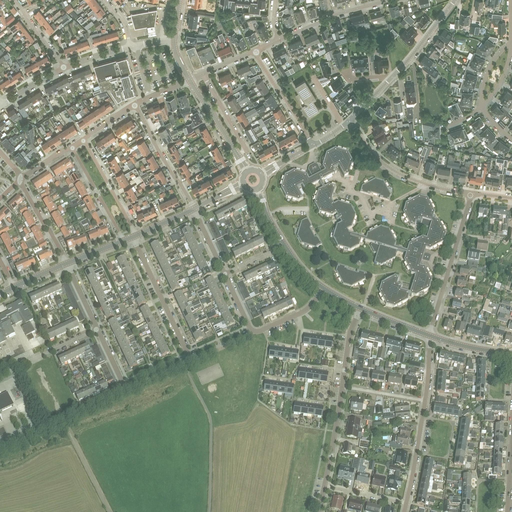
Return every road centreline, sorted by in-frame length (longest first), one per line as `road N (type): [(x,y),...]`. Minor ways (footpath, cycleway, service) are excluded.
road 1 (residential): [(127,390),(188,359),(132,236)]
road 2 (residential): [(420,183),(367,216),(347,191),(355,169),(375,153)]
road 3 (residential): [(193,208),(134,104)]
